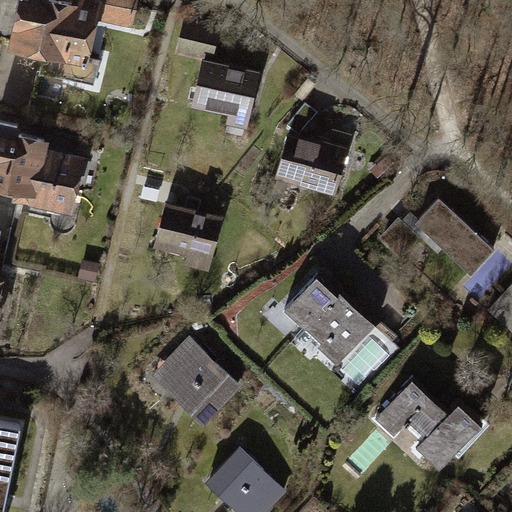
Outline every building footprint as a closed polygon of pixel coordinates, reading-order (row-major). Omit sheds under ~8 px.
[(25,0),(16,42),(48,48),(43,70),(95,81),(99,62),(107,24),(135,30),(140,0),(25,0)] [(227,27),(189,20),(183,53),(208,58),(199,104),(238,111),(236,125),(252,129),(263,71),(220,63),(227,27)] [(21,123),(0,118),(0,180),(36,188),(34,199),(73,207),(83,156),(46,149),(48,137),(20,131),(21,123)] [(350,142),(291,132),(282,182),(341,193),(350,142)] [(224,215),(170,201),(159,245),(191,253),(189,261),(210,267),(224,215)] [(427,215),(406,237),(458,287),(443,303),(460,320),(505,272),(483,250),(474,259),(427,215)] [(377,320),(320,265),(281,305),(338,360),(377,320)] [(0,275),(0,321),(9,277),(0,275)] [(511,324),(511,284),(492,306),(511,324)] [(196,331),(157,374),(209,421),(248,379),(196,331)] [(419,375),(379,423),(399,439),(415,421),(429,433),(418,447),(445,470),(491,416),(470,399),(461,410),(419,375)] [(0,420),(0,511),(5,511),(15,467),(23,426),(0,420)] [(244,446),(211,480),(244,511),(269,511),(290,491),(244,446)]
